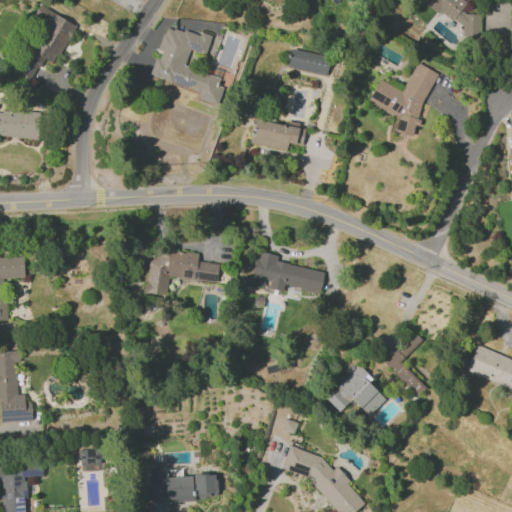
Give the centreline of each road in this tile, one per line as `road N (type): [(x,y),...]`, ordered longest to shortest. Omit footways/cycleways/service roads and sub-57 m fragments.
road 1 (residential): [(511,298),(298,203),(203,193),(0,202)]
road 2 (residential): [(82,199),(90,105),(156,0)]
road 3 (residential): [(423,258),(498,98)]
